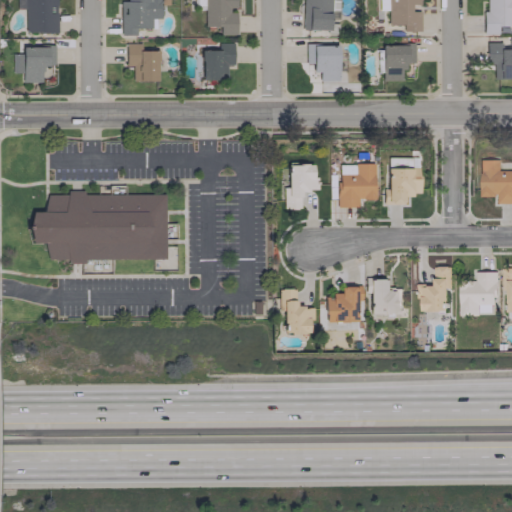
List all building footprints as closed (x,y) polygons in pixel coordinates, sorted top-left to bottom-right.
[(24,8),(23,31),(55,32),(55,0),(15,0),(15,8),(24,8)] [(166,0),(125,0),(119,0),(119,34),(134,35),(134,27),(149,28),(149,17),(159,17),(159,4),(166,4),(166,0)] [(203,0),(203,25),(218,26),(218,34),(234,34),(235,9),(234,9),(234,0),(203,0)] [(336,11),(336,0),(300,0),(300,29),(328,30),(329,10),(336,11)] [(385,0),(386,24),(402,24),(402,30),(419,30),(419,10),(410,11),(410,4),(418,4),(418,0),(385,0)] [(511,0),(484,0),(485,11),(481,11),(481,35),(496,34),(496,25),(511,25),(511,16),(511,0)] [(232,42),(216,42),(216,49),(200,50),(200,79),(225,79),(225,64),(232,64),(232,42)] [(511,48),(500,48),(500,42),(485,42),(485,64),(491,64),(491,78),(511,78),(511,48)] [(156,80),(156,50),(139,50),(139,43),(124,43),(124,65),(130,65),(131,80),(156,80)] [(412,44),(380,43),(380,80),(400,80),(401,62),(412,62),(412,44)] [(336,44),(303,44),(304,63),(311,63),(311,72),(317,71),(317,80),(336,80),(336,44)] [(53,46),(20,45),(20,54),(11,53),(10,72),(20,72),(20,82),(40,82),(40,65),(52,65),(53,46)] [(497,159),(478,159),(478,196),(495,196),(496,203),(511,202),(511,169),(497,170),(497,159)] [(373,198),(372,163),(353,163),(353,166),(336,166),(337,207),(356,207),(356,198),(373,198)] [(286,164),(286,187),(282,187),(282,209),(299,208),(298,190),(315,189),(315,177),(312,177),(312,164),(286,164)] [(402,204),(402,194),(417,194),(418,168),(386,167),(385,189),(382,189),(381,203),(402,204)] [(31,212),(41,212),(47,194),(66,195),(67,191),(82,191),(83,195),(162,194),(163,258),(83,259),(81,263),(67,263),(64,259),(46,259),(41,244),(29,244),(25,228),(31,212)] [(415,283),(415,298),(419,298),(419,311),(445,310),(444,288),(449,288),(449,266),(432,266),(432,283),(415,283)] [(511,267),(500,268),(500,289),(504,289),(504,312),(511,311),(511,267)] [(457,314),(493,314),(493,271),(474,271),(474,280),(457,280),(457,314)] [(400,287),(384,287),(384,278),(363,278),(363,291),(368,291),(368,313),(400,313),(400,287)] [(323,322),(355,321),(355,300),(359,300),(359,286),(338,286),(339,293),(329,293),(329,297),(323,297),(323,322)] [(276,288),(276,309),(281,309),(282,332),(307,332),(307,320),(311,320),(311,306),(293,306),(293,288),(276,288)]
